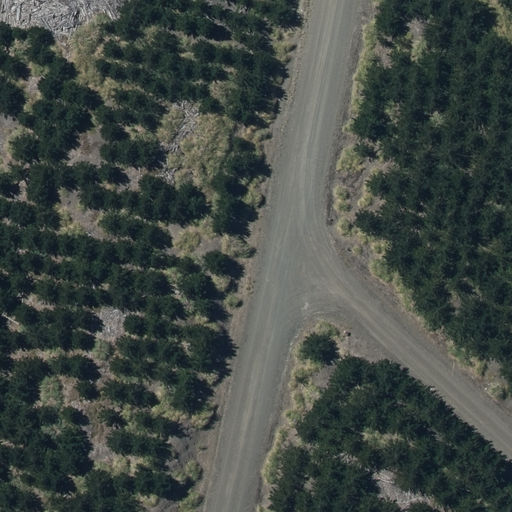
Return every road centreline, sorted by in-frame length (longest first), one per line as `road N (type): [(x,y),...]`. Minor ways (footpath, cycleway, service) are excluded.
road 1 (track): [(338,0),(296,269),(231,511)]
road 2 (track): [(296,269),(511,483)]
